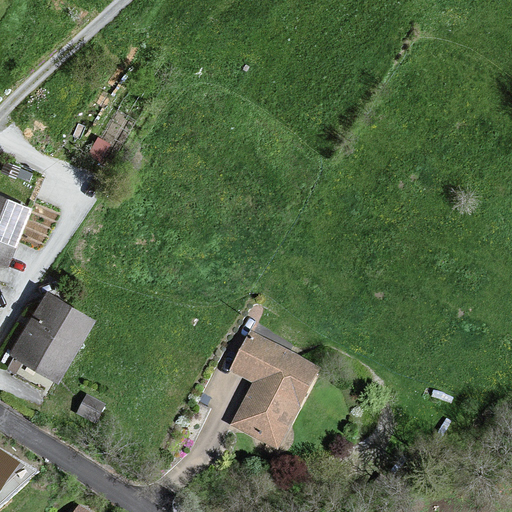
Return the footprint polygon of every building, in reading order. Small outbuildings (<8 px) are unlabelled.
[(23,203),(0,194),(0,262),(0,263),(23,203)] [(87,313),(35,285),(1,349),(52,376),(87,313)] [(313,367),(242,331),(223,370),(247,382),(226,424),(272,447),(313,367)] [(0,489),(4,492),(24,457),(0,443),(0,489)] [(83,511),(70,503),(64,511),(83,511)]
